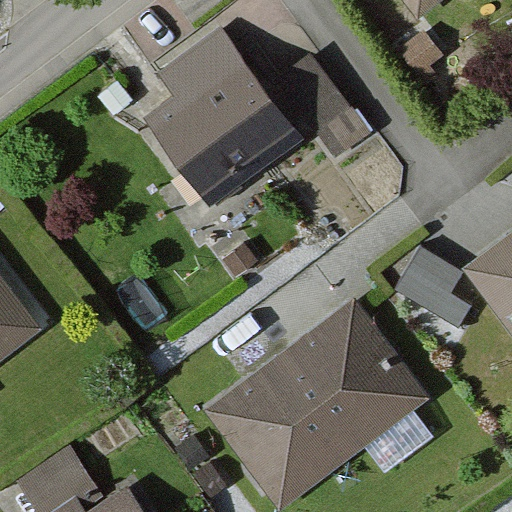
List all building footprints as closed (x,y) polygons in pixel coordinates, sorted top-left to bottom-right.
[(298,127),(221,26),(165,68),(180,88),(150,111),(212,192),(298,127)] [(288,54),(329,148),(365,132),(324,38),(288,54)] [(511,230),(469,262),(511,320),(511,230)] [(0,347),(36,320),(0,273),(0,347)] [(424,389),(354,297),(210,406),(280,498),(424,389)] [(144,511),(125,483),(85,510),(75,494),(93,482),(70,446),(25,475),(49,511),(144,511)]
